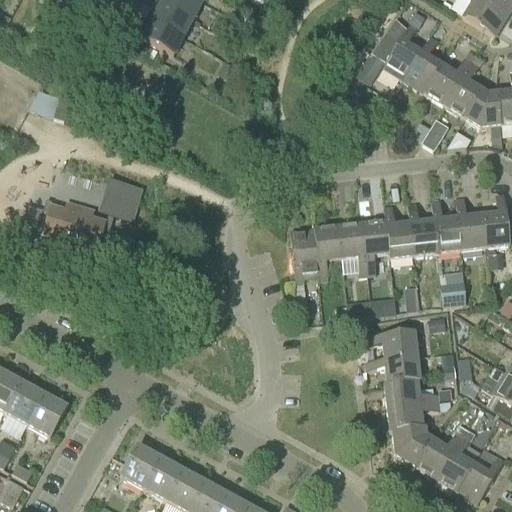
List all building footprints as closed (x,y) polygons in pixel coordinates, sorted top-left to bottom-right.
[(191,26),(201,8),(186,0),(163,0),(159,8),(191,26)] [(493,42),(506,21),(472,0),(457,0),(458,0),(470,7),(461,22),(493,42)] [(511,0),(472,0),(506,21),(511,11),(511,0)] [(129,15),(137,20),(144,8),(135,4),(129,15)] [(181,44),(191,26),(159,8),(149,26),(181,44)] [(132,30),(137,20),(129,15),(123,26),(132,30)] [(0,31),(4,34),(10,23),(0,18),(0,31)] [(171,62),(181,44),(149,26),(139,45),(171,62)] [(401,87),(418,59),(405,51),(415,35),(407,30),(380,74),(401,87)] [(421,100),(439,72),(426,64),(436,48),(428,43),(418,59),(401,87),(421,100)] [(368,92),(382,67),(368,59),(353,83),(368,92)] [(442,113),(469,69),(462,65),(453,80),(439,72),(421,100),(442,113)] [(462,125),(480,97),(467,89),(476,74),(469,69),(442,113),(462,125)] [(511,79),(508,80),(509,98),(494,100),(497,133),(511,130),(511,79)] [(497,133),(494,100),(485,101),(480,97),(462,125),(477,135),(497,133)] [(63,128),(69,106),(57,103),(51,125),(63,128)] [(432,157),(447,134),(434,126),(419,149),(432,157)] [(501,153),(500,141),(489,142),(490,150),(501,153)] [(26,211),(21,228),(38,233),(39,227),(43,228),(40,240),(54,244),(52,252),(80,260),(82,253),(92,255),(96,257),(99,248),(104,250),(103,252),(119,257),(124,240),(106,234),(110,223),(127,228),(136,197),(114,191),(103,227),(102,227),(97,225),(85,222),(87,214),(70,209),(68,217),(57,213),(54,213),(49,211),(48,211),(45,222),(41,221),(43,216),(42,215),(26,211)] [(480,221),(483,255),(511,251),(511,220),(504,222),(502,201),(494,201),(496,220),(480,221)] [(483,255),(480,221),(464,223),(462,205),(453,206),(455,225),(456,225),(460,257),(483,255)] [(456,225),(455,225),(440,226),(438,208),(429,209),(432,227),(436,260),(460,257),(456,225)] [(432,227),(417,229),(415,210),(406,211),(408,230),(412,263),(436,260),(432,227)] [(408,230),(394,231),(391,213),(382,214),(384,228),(385,228),(388,261),(387,261),(388,266),(412,263),(408,230)] [(371,263),(387,261),(388,261),(385,228),(384,228),(359,231),(365,282),(373,281),(371,263)] [(357,283),(365,282),(359,231),(336,233),(339,267),(355,265),(357,283)] [(324,269),(339,267),(336,233),(312,236),(316,274),(315,274),(316,281),(317,288),(326,287),(324,269)] [(287,239),(293,291),(301,290),(300,283),(316,281),(315,274),(316,274),(312,236),(287,239)] [(439,313),(464,311),(461,277),(443,279),(444,289),(437,290),(439,313)] [(303,308),(302,297),(291,298),(292,309),(303,308)] [(416,305),(403,306),(405,318),(418,317),(416,305)] [(370,324),(378,323),(376,308),(368,309),(370,324)] [(368,309),(358,310),(360,325),(370,324),(368,309)] [(346,327),(345,315),(345,313),(333,314),(334,320),(335,320),(335,325),(346,324),(346,327)] [(382,368),(415,364),(412,339),(361,345),(362,354),(380,352),(382,367),(382,368)] [(437,384),(454,382),(451,358),(439,360),(441,373),(436,374),(437,384)] [(383,392),(416,388),(418,388),(415,364),(382,368),(382,367),(364,369),(365,378),(383,376),(385,391),(383,391),(383,392)] [(511,365),(503,380),(511,385),(511,365)] [(0,417),(3,419),(20,389),(0,378),(0,417)] [(511,385),(503,380),(490,400),(511,413),(511,385)] [(383,391),(382,391),(385,415),(437,409),(437,407),(436,400),(418,403),(416,388),(383,392),(383,391)] [(26,432),(42,402),(20,389),(3,419),(26,432)] [(42,402),(26,432),(49,444),(65,414),(42,402)] [(437,409),(385,415),(388,438),(388,439),(388,440),(390,440),(390,439),(422,436),(422,435),(420,419),(438,417),(437,409)] [(413,475),(431,445),(424,441),(424,434),(422,435),(422,436),(390,439),(390,440),(393,463),(406,471),(397,487),(404,491),(414,475),(413,475)] [(431,445),(413,475),(414,475),(434,488),(462,443),(454,439),(445,454),(431,445)] [(462,443),(434,488),(454,500),(473,471),(472,471),(459,463),(469,447),(462,443)] [(142,495),(159,464),(136,452),(119,483),(142,495)] [(0,460),(0,474),(2,476),(8,464),(0,460)] [(164,507),(181,476),(159,464),(142,495),(164,507)] [(473,471),(454,500),(473,511),(476,511),(503,469),(496,465),(489,475),(475,466),(472,471),(473,471)] [(25,488),(31,477),(16,469),(10,480),(25,488)] [(172,511),(190,511),(203,488),(181,476),(164,507),(172,511)] [(0,507),(8,511),(11,511),(16,504),(22,494),(7,485),(1,496),(0,497),(0,507)] [(218,511),(225,500),(203,488),(190,511),(218,511)] [(246,511),(225,500),(218,511),(246,511)]
